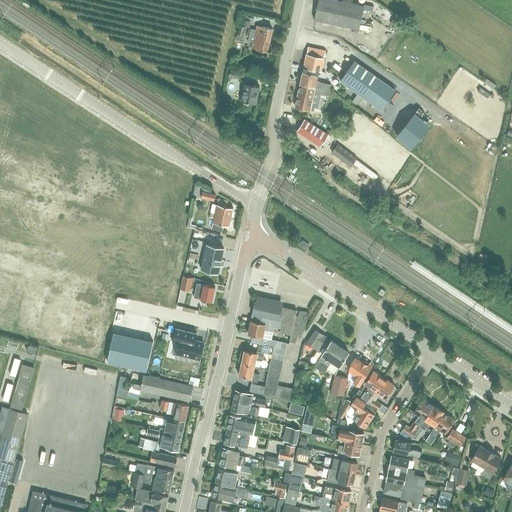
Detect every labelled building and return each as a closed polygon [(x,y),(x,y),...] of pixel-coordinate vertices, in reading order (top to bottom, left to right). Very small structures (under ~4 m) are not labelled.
[(364,5),(340,0),(318,0),(314,19),(359,29),(363,10),(364,5)] [(395,17),(390,24),(395,28),(400,21),(395,17)] [(237,34),(244,35),(246,26),(249,27),(251,22),(239,19),(238,24),(239,25),(237,34)] [(251,28),(249,36),(248,41),(253,42),(252,48),(267,52),(273,29),(257,25),(256,30),(251,28)] [(240,52),(243,40),(236,38),(234,50),(240,52)] [(322,71),(326,50),(308,47),(304,67),(322,71)] [(354,61),(340,81),(382,110),(396,90),(354,61)] [(240,78),(241,71),(231,69),(229,76),(240,78)] [(303,71),(300,84),(330,90),(331,84),(317,81),(318,75),(303,71)] [(496,85),(487,78),(484,82),(494,88),(496,85)] [(256,104),(260,87),(245,83),(241,101),(256,104)] [(298,95),(295,107),(310,110),(313,98),(314,92),(325,94),(329,95),(330,90),(300,84),(298,95)] [(440,109),(436,113),(443,118),(446,113),(440,109)] [(414,111),(395,135),(411,147),(430,123),(414,111)] [(311,129),(305,138),(320,147),(326,138),(311,129)] [(338,144),(332,152),(351,166),(357,158),(338,144)] [(216,194),(203,191),(201,198),(214,201),(216,194)] [(212,204),(210,217),(215,218),(213,223),(212,228),(223,231),(224,225),(229,226),(233,208),(227,207),(228,201),(221,199),(219,199),(217,205),(212,204)] [(191,224),(193,215),(190,214),(187,227),(195,229),(196,225),(191,224)] [(307,248),(310,244),(303,239),(300,243),(307,248)] [(201,269),(219,273),(224,249),(207,245),(201,269)] [(190,253),(188,261),(196,263),(198,255),(190,253)] [(190,291),(193,278),(183,275),(180,288),(190,291)] [(197,283),(194,297),(202,299),(201,302),(206,303),(206,300),(212,301),(215,287),(204,285),(197,283)] [(258,296),(249,334),(253,335),(252,341),(259,342),(275,346),(276,339),(264,336),(265,328),(273,330),(274,325),(282,327),(281,331),(292,333),(290,340),(291,340),(295,341),(296,341),(298,335),(301,336),(306,328),(309,312),(283,306),(284,302),(271,299),(258,296)] [(176,328),(173,342),(178,343),(175,353),(200,359),(200,357),(204,342),(195,340),(196,339),(194,338),(195,334),(197,334),(197,333),(176,328)] [(307,342),(307,343),(319,351),(322,346),(326,349),(323,353),(315,365),(325,371),(326,369),(332,361),(339,366),(349,352),(348,351),(348,352),(341,347),(339,346),(332,341),(331,340),(331,342),(325,338),(322,336),(322,335),(322,334),(315,330),(307,342)] [(114,332),(107,361),(146,370),(153,341),(114,332)] [(276,339),(275,346),(286,348),(288,341),(276,339)] [(265,352),(273,353),(273,351),(275,346),(259,342),(257,353),(245,350),(242,362),(255,365),(257,358),(263,359),(265,352)] [(28,346),(27,349),(28,351),(30,353),(33,353),(36,351),(36,348),(35,346),(33,344),(30,344),(28,346)] [(273,353),(272,357),(284,359),(285,353),(273,351),(273,353)] [(351,365),(349,370),(357,375),(354,380),(360,384),(372,366),(367,363),(367,361),(364,359),(363,360),(361,359),(356,356),(351,365)] [(284,359),(272,357),(271,363),(282,365),(284,359)] [(15,358),(10,374),(16,376),(19,363),(21,359),(18,358),(15,358)] [(255,365),(242,362),(239,375),(251,377),(251,380),(258,382),(260,373),(254,372),(255,365)] [(271,363),(269,369),(281,371),(282,365),(271,363)] [(23,409),(35,368),(24,365),(12,406),(23,409)] [(281,371),(269,369),(268,375),(279,378),(281,371)] [(368,401),(385,376),(375,369),(366,383),(369,385),(366,390),(362,396),(368,401)] [(134,383),(133,388),(141,390),(190,401),(194,386),(156,377),(143,374),(141,384),(134,382),(134,383)] [(344,395),(348,377),(335,374),(331,391),(344,395)] [(268,375),(266,381),(278,384),(279,378),(268,375)] [(121,376),(118,387),(124,388),(127,377),(121,376)] [(368,401),(378,408),(381,402),(376,399),(379,395),(378,394),(379,392),(386,397),(395,383),(385,376),(368,401)] [(264,393),(285,398),(288,386),(278,384),(266,381),(265,385),(264,393)] [(7,383),(3,399),(9,401),(13,384),(7,383)] [(130,390),(130,392),(140,394),(141,392),(141,390),(133,388),(134,383),(132,383),(130,390)] [(250,390),(264,393),(265,385),(252,383),(250,390)] [(288,386),(285,398),(291,399),(294,387),(288,386)] [(236,390),(234,400),(252,403),(260,405),(265,406),(266,399),(258,397),(257,401),(252,399),(253,393),(236,390)] [(355,411),(358,414),(354,419),(365,426),(374,413),(378,408),(368,401),(367,402),(357,395),(352,402),(353,402),(350,405),(356,409),(355,411)] [(401,431),(411,438),(434,404),(423,397),(414,411),(420,415),(415,422),(414,421),(410,427),(411,427),(410,427),(406,424),(401,431)] [(168,411),(170,402),(162,400),(160,409),(167,411),(168,411)] [(252,403),(234,400),(231,409),(248,413),(248,412),(252,413),(258,414),(260,406),(260,405),(252,403)] [(167,411),(166,413),(171,414),(171,415),(175,416),(174,420),(185,422),(189,406),(174,403),(170,402),(168,411),(167,411)] [(340,417),(347,404),(343,402),(336,414),(340,417)] [(295,403),(292,412),(302,414),(304,406),(295,403)] [(307,404),(305,413),(315,415),(316,410),(307,404)] [(430,421),(435,425),(444,411),(445,411),(434,404),(411,438),(413,436),(418,439),(425,429),(430,421)] [(115,408),(113,419),(122,420),(124,409),(124,407),(114,405),(114,407),(115,408)] [(0,457),(1,458),(0,462),(0,503),(2,505),(28,413),(10,408),(0,445),(0,457)] [(431,430),(432,430),(430,433),(435,437),(441,429),(445,432),(455,418),(444,411),(435,425),(431,430)] [(148,427),(160,427),(160,412),(140,412),(131,412),(131,420),(148,419),(148,427)] [(231,414),(228,428),(243,431),(243,430),(245,431),(246,430),(253,431),(255,419),(231,414)] [(161,428),(160,430),(182,436),(185,422),(174,420),(168,418),(165,429),(161,428)] [(301,431),(312,433),(313,426),(303,424),(301,431)] [(391,424),(387,430),(393,434),(397,428),(391,424)] [(347,440),(362,444),(365,433),(349,429),(349,428),(333,425),(331,431),(339,433),(337,439),(341,440),(346,441),(347,440)] [(159,437),(160,434),(163,435),(160,447),(179,451),(182,436),(160,430),(148,428),(147,434),(159,437)] [(228,428),(225,442),(248,447),(248,445),(251,434),(243,432),(243,431),(228,428)] [(292,428),(289,442),(296,444),(300,430),(292,428)] [(466,437),(453,428),(447,437),(460,446),(461,445),(466,437)] [(155,451),(157,442),(146,439),(143,448),(155,451)] [(420,456),(421,450),(412,448),(411,450),(409,449),(411,442),(396,439),(393,450),(420,456)] [(340,445),(339,451),(344,452),(344,451),(360,454),(362,444),(347,440),(346,441),(345,446),(340,445)] [(280,448),(278,457),(291,460),(293,460),(295,451),(294,451),(295,446),(287,444),(286,449),(280,448)] [(480,445),(471,460),(486,468),(482,474),(489,478),(502,458),(495,454),(495,453),(487,449),(480,445)] [(222,455),(220,463),(236,466),(237,463),(244,464),(245,460),(246,455),(239,454),(240,450),(223,446),(222,455)] [(298,446),(295,459),(308,462),(311,449),(298,446)] [(175,467),(178,457),(153,451),(150,462),(175,467)] [(462,455),(453,453),(450,465),(460,467),(462,455)] [(291,460),(278,457),(266,455),(264,464),(289,469),(291,460)] [(424,485),(426,477),(415,474),(416,470),(407,468),(409,459),(393,455),(386,480),(403,484),(404,481),(424,485)] [(332,467),(356,473),(358,462),(335,457),(332,467)] [(116,460),(104,458),(103,465),(115,467),(116,460)] [(24,461),(18,459),(12,481),(17,483),(19,478),(24,461)] [(292,475),(305,478),(308,464),(295,461),(292,475)] [(138,462),(136,472),(172,480),(175,471),(159,468),(159,467),(147,464),(138,462)] [(511,463),(511,464),(503,478),(510,482),(507,487),(511,489),(511,463)] [(330,467),(328,473),(327,480),(337,482),(338,480),(353,483),(356,473),(332,467),(332,468),(330,467)] [(466,485),(470,470),(460,467),(456,483),(466,485)] [(219,468),(216,481),(235,486),(237,477),(233,477),(233,476),(229,475),(230,470),(219,468)] [(170,492),(172,480),(136,472),(133,486),(134,486),(138,487),(142,488),(143,481),(154,484),(153,488),(170,492)] [(301,491),(305,478),(292,475),(289,488),(300,490),(301,491)] [(287,483),(275,480),(273,489),(277,490),(276,496),(284,498),(287,483)] [(386,480),(383,492),(401,496),(402,498),(422,502),(425,486),(424,485),(404,481),(403,484),(386,480)] [(216,481),(213,495),(224,498),(224,499),(233,501),(234,495),(235,487),(235,486),(216,481)] [(448,482),(446,490),(453,491),(455,483),(448,482)] [(335,493),(333,499),(349,502),(352,490),(336,487),(326,485),(325,491),(335,493)] [(130,503),(130,504),(165,511),(169,497),(153,493),(154,491),(142,488),(138,487),(135,499),(136,499),(135,504),(130,503)] [(246,489),(235,487),(234,495),(245,497),(246,489)] [(296,505),(300,490),(289,488),(285,502),(296,505)] [(488,488),(485,494),(491,498),(495,491),(488,488)] [(440,490),(437,504),(440,504),(440,506),(449,508),(452,492),(440,490)] [(85,511),(87,504),(34,491),(28,511),(85,511)] [(383,496),(380,509),(394,511),(404,511),(407,503),(398,501),(398,499),(383,496)] [(277,497),(274,508),(281,510),(283,499),(277,497)] [(328,511),(328,510),(338,511),(347,511),(349,502),(333,499),(323,497),(320,509),(328,511)] [(106,498),(104,505),(111,507),(112,507),(114,500),(106,498)] [(237,511),(221,509),(222,503),(212,501),(209,511),(237,511)] [(415,502),(413,508),(422,510),(423,504),(415,502)] [(299,511),(301,507),(285,503),(283,511),(299,511)]
